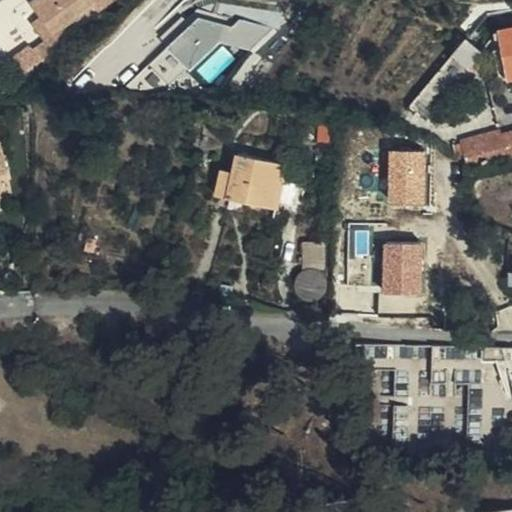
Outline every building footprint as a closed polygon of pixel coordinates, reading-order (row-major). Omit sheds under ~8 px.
[(37,9),(43,0),(39,0),(33,4),(37,9)] [(51,0),(37,10),(44,18),(56,35),(97,7),(101,12),(118,0),(51,0)] [(43,0),(37,9),(37,10),(51,0),(43,0)] [(200,0),(163,38),(194,68),(229,33),(251,55),(274,31),(245,2),(225,22),(203,0),(200,0)] [(47,41),(56,35),(44,18),(35,25),(47,41)] [(511,79),(511,30),(501,33),(511,80),(511,79)] [(473,51),(465,44),(453,56),(462,65),(473,51)] [(0,132),(0,198),(10,197),(5,173),(20,170),(13,137),(1,139),(0,132)] [(472,172),(511,160),(511,135),(503,138),(502,133),(465,141),(471,171),(472,172)] [(277,210),(291,161),(244,147),(230,197),(277,210)] [(429,198),(429,150),(393,149),(392,198),(429,198)] [(425,289),(425,241),(388,241),(388,289),(425,289)] [(447,287),(443,330),(457,330),(460,301),(461,288),(447,287)] [(479,323),(480,312),(467,311),(466,323),(479,323)]
